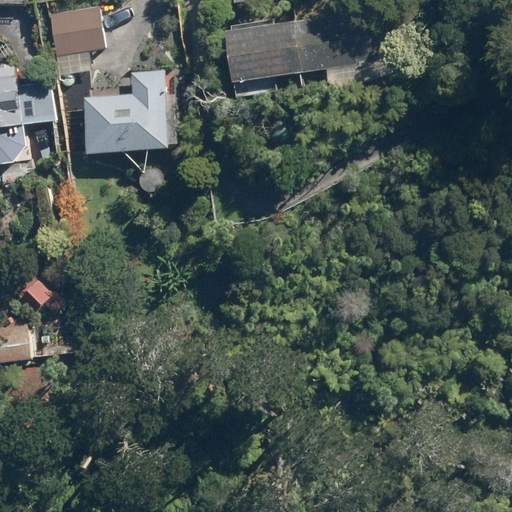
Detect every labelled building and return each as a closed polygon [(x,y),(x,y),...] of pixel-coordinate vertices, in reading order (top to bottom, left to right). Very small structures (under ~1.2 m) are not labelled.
[(57,15),(64,58),(114,50),(108,7),(57,15)] [(394,62),(387,10),(240,31),(248,86),(319,76),(318,73),(394,62)] [(77,75),(100,72),(96,53),(74,57),(77,75)] [(32,74),(31,68),(0,70),(0,152),(3,152),(0,137),(0,132),(65,122),(57,70),(32,74)] [(99,156),(183,150),(178,70),(139,73),(141,96),(95,99),(99,156)]
